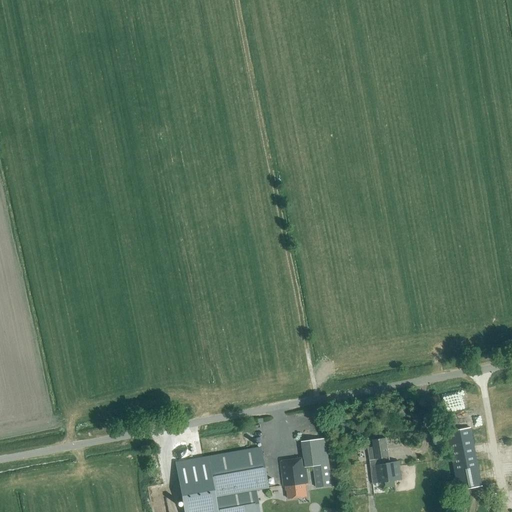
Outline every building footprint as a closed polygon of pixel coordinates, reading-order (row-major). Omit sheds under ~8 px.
[(324,423),(314,423),(315,432),(324,432),(324,423)] [(458,490),(482,486),(472,427),(448,431),(458,490)] [(394,480),(401,479),(399,461),(390,462),(386,437),(373,439),(376,458),(374,458),(377,482),(385,481),(386,486),(394,485),(394,480)] [(332,485),(326,438),(302,441),(304,458),(305,465),(313,464),(316,487),(332,485)] [(256,511),(253,490),(268,487),(261,447),(208,456),(217,511),(256,511)] [(281,461),(284,486),(282,486),(283,491),(287,490),(288,498),(307,496),(305,484),(307,484),(305,465),(304,458),(281,461)]
